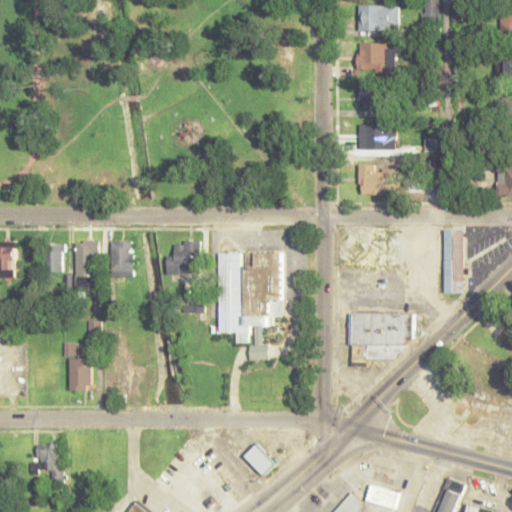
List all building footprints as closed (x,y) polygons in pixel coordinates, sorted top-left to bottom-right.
[(424,0),(425,22),(439,22),(438,0),(424,0)] [(400,5),(361,5),(361,30),(400,30),(400,5)] [(511,8),(502,9),(502,33),(511,33),(511,8)] [(359,67),(384,67),(384,42),(359,42),(359,67)] [(511,77),(511,52),(499,53),(499,77),(511,77)] [(362,109),(388,109),(388,85),(362,85),(362,109)] [(396,124),(360,124),(360,149),(396,149),(396,124)] [(360,194),(391,194),(391,166),(360,166),(360,194)] [(498,195),(511,194),(511,171),(498,171),(498,195)] [(445,292),(465,292),(465,229),(445,229),(445,292)] [(0,275),(19,276),(19,241),(0,240),(0,275)] [(77,240),(77,288),(98,288),(98,240),(77,240)] [(134,240),(112,240),(112,276),(134,276),(134,240)] [(176,241),(176,253),(167,253),(168,274),(202,273),(201,240),(176,241)] [(65,243),(48,243),(48,271),(65,271),(65,243)] [(283,253),(255,253),(255,264),(245,264),(245,253),(218,253),(219,332),(236,331),(236,343),(251,342),(251,359),(271,359),(271,344),(265,344),(264,326),(271,326),(271,316),(283,316),(283,253)] [(351,366),(370,366),(370,357),(406,358),(407,341),(415,341),(415,313),(351,313),(351,366)] [(88,337),(101,337),(102,320),(89,320),(88,337)] [(93,389),(93,356),(70,356),(70,389),(93,389)] [(64,444),(36,444),(36,471),(52,471),(52,483),(64,483),(64,444)] [(277,464),(258,444),(246,455),(266,475),(277,464)] [(434,511),(455,511),(466,483),(447,476),(434,511)] [(401,492),(373,484),(368,501),(396,509),(401,492)] [(335,511),(358,511),(366,503),(353,491),(335,511)] [(150,511),(135,502),(128,511),(150,511)]
